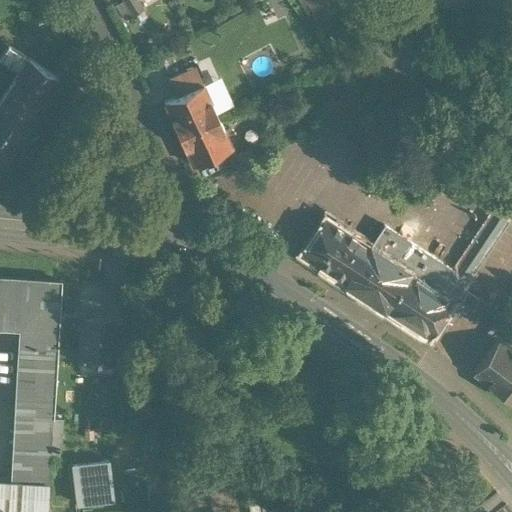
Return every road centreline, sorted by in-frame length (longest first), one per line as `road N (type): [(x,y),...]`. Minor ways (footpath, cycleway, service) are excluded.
road 1 (tertiary): [(511,475),(348,329),(269,275),(166,233)]
road 2 (residential): [(166,233),(164,174),(116,72)]
road 3 (tertiary): [(166,233),(0,219)]
road 4 (residential): [(116,72),(47,175)]
